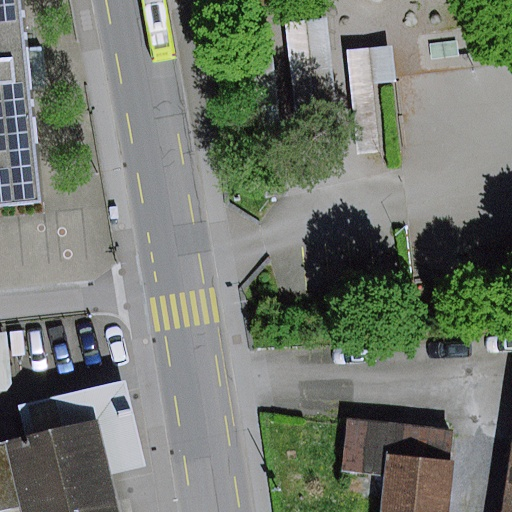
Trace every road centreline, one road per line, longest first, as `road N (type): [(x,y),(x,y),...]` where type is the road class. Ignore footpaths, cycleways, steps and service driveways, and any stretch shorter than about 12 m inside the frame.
road 1 (primary): [(135,0),(188,284)]
road 2 (primary): [(188,284),(217,511)]
road 3 (residential): [(0,307),(188,284)]
